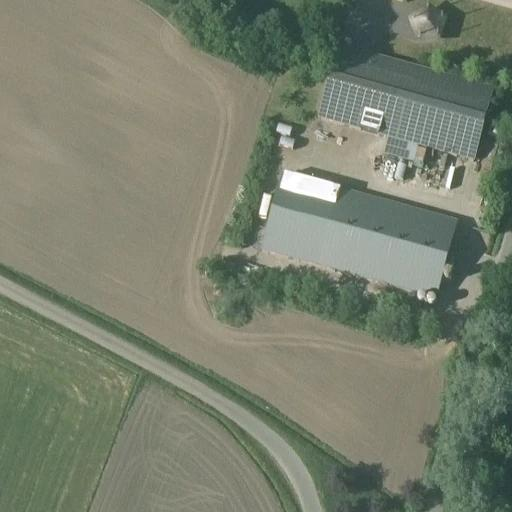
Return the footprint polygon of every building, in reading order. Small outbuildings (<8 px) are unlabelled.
[(382,0),(375,33),(426,44),(424,49),(444,54),(444,52),(495,63),(509,0),(382,0)] [(251,21),(249,31),(260,33),(263,24),(251,21)] [(335,62),(319,121),(391,141),(410,69),(364,56),(360,69),(335,62)] [(410,69),(391,141),(473,163),(493,91),(410,69)] [(318,269),(339,192),(283,177),(262,253),(318,269)] [(339,192),(318,269),(435,301),(456,225),(339,192)]
